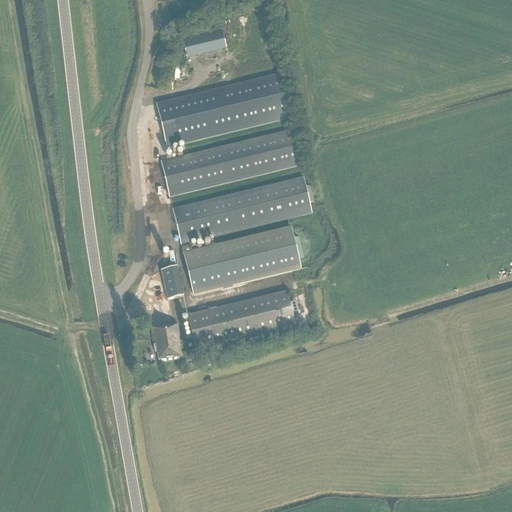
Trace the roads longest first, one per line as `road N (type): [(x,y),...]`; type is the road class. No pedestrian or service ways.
road 1 (tertiary): [(136,511),(99,298),(62,0)]
road 2 (unknown): [(99,298),(127,276),(142,247),(135,126),(148,0)]
